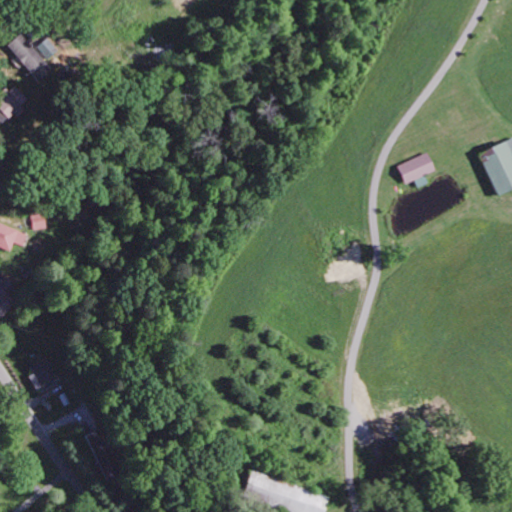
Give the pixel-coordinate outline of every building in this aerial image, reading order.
[(6,44),(42,89),(59,75),(42,54),(52,46),(46,39),(44,40),(37,31),(28,37),(23,30),(6,44)] [(0,122),(3,125),(27,97),(12,83),(0,95),(0,99),(0,100),(0,122)] [(511,187),(511,137),(478,153),(497,194),(511,187)] [(397,165),(405,184),(435,170),(427,152),(397,165)] [(0,244),(11,249),(13,242),(23,246),(27,232),(0,222),(0,244)] [(28,367),(38,393),(60,384),(49,358),(28,367)]
